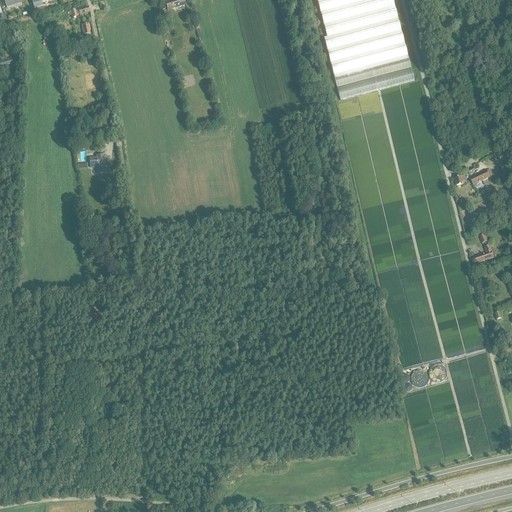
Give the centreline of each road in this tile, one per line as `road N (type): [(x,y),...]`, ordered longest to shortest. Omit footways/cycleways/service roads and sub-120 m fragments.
road 1 (unclassified): [(402,0),(511,436)]
road 2 (track): [(141,503),(140,236)]
road 3 (track): [(140,236),(88,0)]
road 4 (track): [(49,502),(57,374),(143,369)]
road 5 (tertiary): [(511,458),(309,511)]
road 6 (unclassified): [(194,511),(97,499),(0,509)]
road 7 (motorway): [(511,474),(371,511)]
